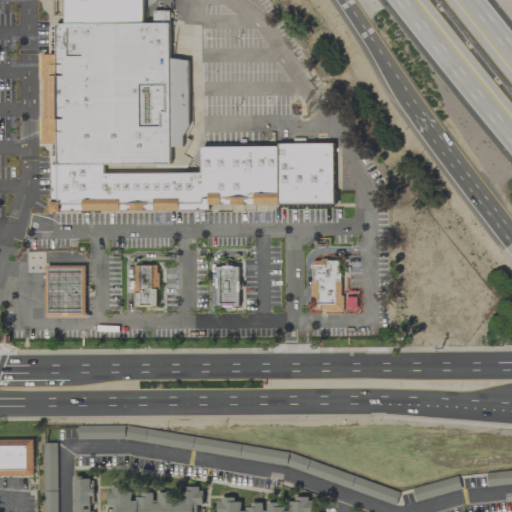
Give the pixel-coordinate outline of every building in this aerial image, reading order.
[(64,0),(64,24),(144,23),(143,0),(64,0)] [(56,24),(64,24),(144,23),(154,23),(154,11),(170,10),(171,61),(189,64),(190,127),(184,139),(184,152),(171,153),(169,168),(107,168),(56,168),(57,146),(42,146),(43,120),(49,121),(49,81),(40,80),(40,58),(56,57),(56,24)] [(198,174),(198,154),(201,149),(278,149),(278,144),(333,145),(333,208),(252,208),(252,202),(245,202),(245,210),(226,210),(226,204),(221,204),(221,209),(207,209),(207,202),(201,202),(201,206),(179,206),(179,214),(50,215),(49,168),(56,168),(107,168),(107,175),(198,174)] [(312,264),(342,264),(343,318),(312,319),(312,264)] [(134,266),(158,265),(160,307),(134,309),(134,266)] [(214,266),(241,266),(241,311),(215,311),(214,266)] [(44,269),(84,268),(85,318),(45,319),(44,269)] [(77,435),(287,464),(289,451),(79,422),(77,435)] [(0,476),(35,476),(34,439),(0,439),(0,476)] [(57,511),(57,443),(43,443),(43,511),(57,511)] [(91,511),(91,477),(73,477),(73,511),(91,511)] [(197,511),(199,504),(202,505),(205,490),(185,486),(183,497),(157,492),(156,494),(141,491),(140,500),(130,498),(132,490),(116,487),(111,511),(197,511)] [(221,498),(217,509),(217,511),(311,511),(314,501),(301,497),(294,498),(290,510),(269,503),(265,504),(265,502),(249,504),(241,502),(227,498),(221,498)]
